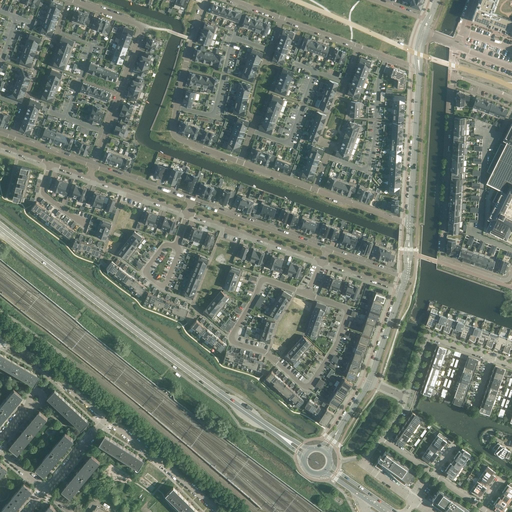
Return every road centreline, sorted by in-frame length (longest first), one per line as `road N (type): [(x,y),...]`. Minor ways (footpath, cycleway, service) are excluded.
road 1 (secondary): [(286,440),(0,225)]
road 2 (residential): [(306,294),(264,280),(231,338),(263,351),(304,386),(333,350),(345,314),(316,297)]
road 3 (residential): [(511,272),(501,281),(441,259),(452,74)]
road 4 (residential): [(93,166),(142,28),(75,0)]
road 5 (tertiary): [(409,222),(419,66)]
road 6 (residential): [(219,511),(105,418)]
road 7 (residential): [(239,162),(172,136),(184,65)]
road 8 (residential): [(326,249),(191,201)]
road 9 (residential): [(187,213),(321,260)]
road 10 (residential): [(105,418),(1,337)]
road 11 (residential): [(491,358),(428,336),(407,397)]
